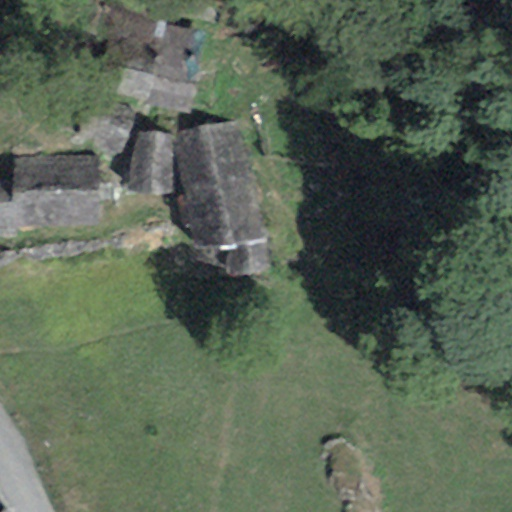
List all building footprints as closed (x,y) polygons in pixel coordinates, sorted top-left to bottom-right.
[(197,34),(123,18),(116,93),(152,99),(150,108),(186,114),(197,34)] [(93,146),(121,155),(134,115),(106,106),(93,146)] [(175,135),(186,195),(251,183),(239,123),(175,135)] [(173,136),(133,134),(130,191),(170,193),(173,136)] [(100,160),(14,161),(14,179),(0,179),(0,238),(13,238),(13,230),(101,229),(100,160)] [(267,269),(251,183),(186,195),(197,251),(224,246),(230,276),(267,269)]
